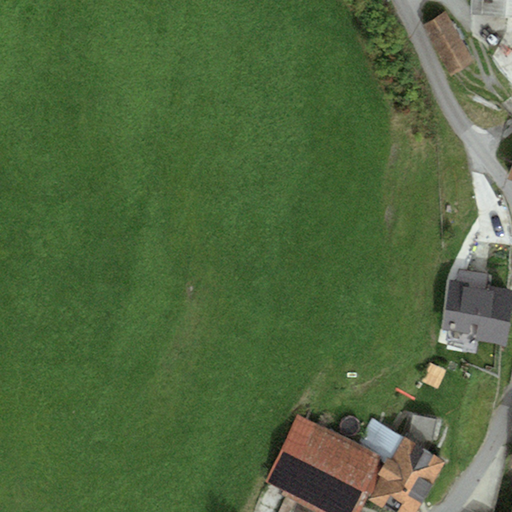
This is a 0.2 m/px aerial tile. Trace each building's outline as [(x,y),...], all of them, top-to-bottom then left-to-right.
[(511,0),(470,0),(471,12),(511,14),(511,0)] [(445,10),(422,23),(450,71),(473,59),(445,10)] [(511,285),(450,281),(442,334),(479,338),(480,332),(504,335),(511,285)] [(359,443),(297,414),(264,480),(288,492),(328,511),(357,511),(367,493),(385,457),(359,443)] [(385,457),(367,493),(403,511),(411,511),(444,453),(371,418),(359,443),(385,457)] [(328,511),(288,492),(279,511),(328,511)]
